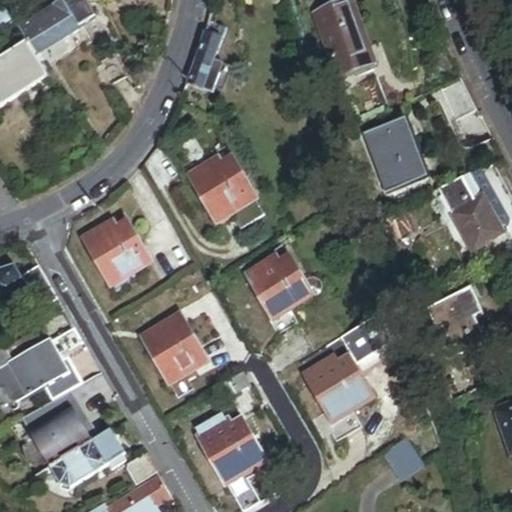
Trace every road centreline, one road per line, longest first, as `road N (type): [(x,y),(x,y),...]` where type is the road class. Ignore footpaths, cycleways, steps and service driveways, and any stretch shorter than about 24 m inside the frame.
road 1 (residential): [(196,511),(29,222)]
road 2 (residential): [(29,222),(113,174),(165,98),(194,0)]
road 3 (residential): [(271,511),(306,482),(311,462),(256,364)]
road 4 (residential): [(450,0),(511,126)]
